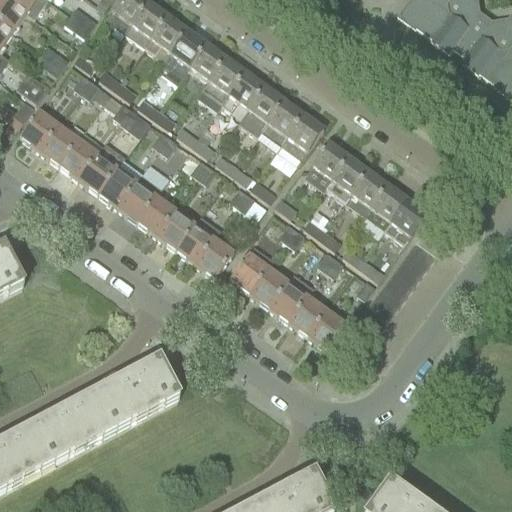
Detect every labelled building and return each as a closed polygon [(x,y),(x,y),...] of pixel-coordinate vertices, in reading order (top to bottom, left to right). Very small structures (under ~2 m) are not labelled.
[(36,0),(0,0),(0,1),(0,2),(25,20),(31,25),(45,6),(38,1),(36,0)] [(111,32),(124,41),(147,9),(136,1),(136,2),(132,0),(123,0),(102,30),(109,35),(111,32)] [(511,0),(415,0),(396,27),(397,28),(399,24),(450,61),(453,56),(464,65),(461,69),(511,105),(511,106),(509,110),(510,110),(511,107),(511,0)] [(0,2),(0,32),(10,40),(25,20),(0,2)] [(124,41),(144,55),(167,23),(156,16),(155,17),(147,11),(148,10),(147,9),(124,41)] [(74,15),(69,23),(89,38),(94,30),(93,29),(74,15)] [(69,23),(63,31),(82,45),(83,46),(89,38),(69,23)] [(185,39),(186,38),(175,30),(175,31),(166,25),(167,24),(167,23),(144,55),(153,62),(158,55),(168,62),(185,39)] [(0,32),(0,54),(10,40),(0,32)] [(168,62),(163,69),(182,83),(187,76),(206,52),(195,44),(194,45),(186,39),(186,38),(168,62)] [(206,52),(187,76),(207,91),(225,66),(214,58),(214,59),(205,53),(206,52)] [(46,54),(40,62),(60,77),(66,69),(46,54)] [(79,60),(72,69),(88,81),(95,72),(79,60)] [(40,62),(34,69),(54,84),(60,77),(40,62)] [(216,119),(221,112),(244,80),(234,72),(233,73),(225,67),(226,66),(225,66),(207,91),(197,105),(216,119)] [(96,85),(113,97),(119,88),(103,76),(96,85)] [(26,80),(16,94),(20,97),(18,100),(34,112),(35,112),(41,104),(47,95),(46,94),(26,80)] [(244,120),(244,121),(264,94),(253,86),(252,87),(244,81),(245,80),(244,80),(221,112),(231,119),(236,112),(245,118),(244,120)] [(72,97),(80,102),(90,89),(82,83),(72,97)] [(119,88),(113,97),(128,108),(134,99),(119,88)] [(90,89),(80,102),(88,108),(98,94),(90,89)] [(244,121),(237,130),(246,136),(256,144),(257,144),(260,140),(283,108),(273,100),(272,101),(264,95),(264,94),(244,121)] [(109,102),(102,113),(112,120),(120,110),(109,102)] [(141,106),(135,115),(151,127),(157,118),(141,106)] [(0,116),(0,122),(17,135),(32,115),(22,108),(13,120),(3,112),(0,116)] [(283,108),(260,140),(280,154),(303,122),(292,114),(291,116),(283,110),(284,108),(283,108)] [(109,124),(118,131),(129,116),(120,109),(120,110),(112,120),(109,124)] [(129,116),(118,131),(137,144),(148,129),(129,116)] [(30,128),(18,145),(39,159),(58,133),(38,118),(30,128)] [(157,118),(151,127),(167,138),(173,129),(157,118)] [(280,154),(276,159),(296,173),(323,137),(312,129),(311,130),(303,123),(303,122),(280,154)] [(58,133),(39,159),(58,173),(77,147),(58,133)] [(180,134),(174,143),(190,155),(196,146),(180,134)] [(149,153),(157,159),(167,145),(159,139),(149,153)] [(167,145),(157,159),(165,164),(175,151),(167,145)] [(196,146),(190,155),(206,166),(212,158),(196,146)] [(77,147),(58,173),(78,188),(97,161),(77,147)] [(328,150),(302,186),(322,200),(325,196),(347,166),(348,165),(337,157),(336,158),(328,152),(329,151),(328,150)] [(97,161),(78,188),(97,202),(116,175),(123,165),(104,151),(97,161)] [(219,162),(212,171),(229,183),(230,182),(235,174),(219,162)] [(325,196),(344,210),(367,179),(357,171),(356,172),(347,166),(325,196)] [(116,175),(97,202),(116,216),(140,182),(141,181),(122,167),(116,175)] [(188,182),(196,187),(206,174),(198,168),(188,182)] [(206,174),(196,187),(204,193),(214,179),(206,174)] [(230,182),(229,183),(244,194),(245,193),(251,185),(235,174),(230,182)] [(367,179),(344,210),(364,225),(387,193),(376,185),(375,187),(367,181),(368,179),(367,179)] [(140,182),(116,216),(136,230),(155,204),(160,197),(140,182)] [(254,188),(248,197),(268,212),(275,203),(254,188)] [(364,225),(383,239),(406,207),(395,199),(395,201),(386,195),(387,193),(364,225)] [(236,196),(227,209),(235,216),(245,202),(236,196)] [(245,202),(235,216),(243,221),(253,207),(245,202)] [(155,204),(136,230),(155,244),(174,218),(155,204)] [(278,205),(272,214),(288,226),(295,217),(278,205)] [(406,207),(383,239),(402,252),(407,246),(408,246),(426,222),(415,213),(414,215),(406,209),(407,207),(406,207)] [(174,218),(155,244),(175,259),(194,232),(174,218)] [(194,232),(175,259),(194,272),(214,244),(219,238),(200,224),(194,232)] [(302,234),(301,235),(317,248),(324,239),(307,227),(302,234)] [(287,232),(277,246),(285,251),(294,237),(287,232)] [(294,237),(285,251),(292,256),(302,243),(294,237)] [(414,250),(433,265),(435,266),(444,253),(423,237),(414,250)] [(324,239),(317,248),(333,259),(340,250),(324,239)] [(213,246),(194,272),(214,287),(225,270),(233,260),(213,246)] [(414,250),(407,260),(426,274),(433,265),(414,250)] [(340,261),(357,274),(363,267),(364,266),(346,253),(340,261)] [(236,276),(228,287),(248,302),(267,276),(266,275),(272,268),(252,254),(247,261),(240,271),(236,276)] [(1,256),(0,256),(0,304),(21,293),(1,256)] [(315,273),(315,274),(323,280),(323,279),(333,265),(325,260),(315,273)] [(407,260),(400,270),(419,284),(426,274),(407,260)] [(323,279),(323,280),(331,286),(342,271),(340,270),(333,265),(323,279)] [(357,274),(356,276),(371,287),(378,278),(363,267),(357,274)] [(400,270),(392,280),(412,294),(419,284),(400,270)] [(267,276),(248,302),(268,316),(287,290),(267,276)] [(392,280),(385,289),(405,304),(412,294),(392,280)] [(287,330),(306,304),(311,296),(293,282),(288,288),(268,316),(287,330)] [(364,288),(354,302),(362,308),(363,309),(373,295),(364,288)] [(385,289),(378,299),(398,313),(405,304),(385,289)] [(378,299),(371,309),(391,323),(398,313),(378,299)] [(306,304),(287,330),(307,344),(326,318),(306,304)] [(371,309),(364,318),(384,333),(391,323),(371,309)] [(326,318),(307,344),(326,358),(337,343),(345,333),(326,318)] [(364,318),(357,328),(377,343),(384,333),(364,318)] [(357,328),(350,338),(370,352),(377,343),(357,328)] [(350,338),(343,348),(363,362),(370,352),(350,338)] [(157,370),(95,403),(114,439),(176,406),(157,370)] [(95,403),(33,436),(52,472),(114,439),(95,403)] [(0,452),(0,499),(52,472),(33,436),(0,452)] [(327,511),(312,483),(257,511),(327,511)] [(371,511),(415,511),(387,491),(371,511)]
